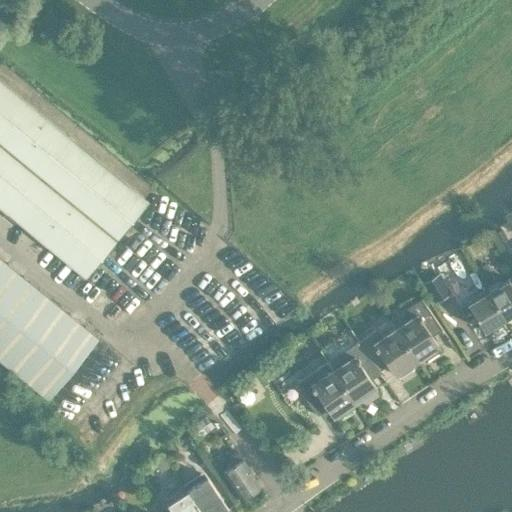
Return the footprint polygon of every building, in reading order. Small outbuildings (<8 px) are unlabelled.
[(0,206),(85,276),(139,212),(148,200),(0,77),(0,206)] [(0,359),(48,398),(98,337),(0,257),(0,359)] [(438,271),(421,281),(434,302),(450,292),(438,271)] [(511,285),(508,279),(488,291),(504,318),(511,312),(511,285)] [(488,291),(468,303),(484,330),(485,329),(485,328),(504,318),(488,291)] [(408,318),(394,327),(416,359),(422,355),(425,359),(439,350),(436,346),(438,345),(428,330),(439,323),(421,297),(402,309),(408,318)] [(376,328),(358,339),(376,366),(385,359),(395,374),(397,372),(400,376),(413,367),(410,363),(416,359),(394,327),(381,336),(376,328)] [(329,359),(325,362),(331,370),(334,368),(356,400),(363,395),(365,399),(377,391),(374,388),(376,387),(366,372),(376,366),(358,339),(340,351),(329,359)] [(315,369),(295,382),(312,408),(323,401),(332,416),(334,414),(337,418),(351,408),(349,405),(356,400),(334,368),(331,370),(325,362),(315,369)] [(187,428),(196,440),(214,426),(200,408),(189,417),(194,423),(187,428)] [(245,460),(244,460),(237,450),(225,458),(233,469),(226,473),(245,500),(264,487),(245,460)] [(162,454),(153,459),(160,470),(169,465),(162,454)] [(206,475),(187,489),(202,511),(221,511),(228,508),(206,475)] [(186,489),(166,502),(172,510),(173,511),(202,511),(187,489),(186,489)]
